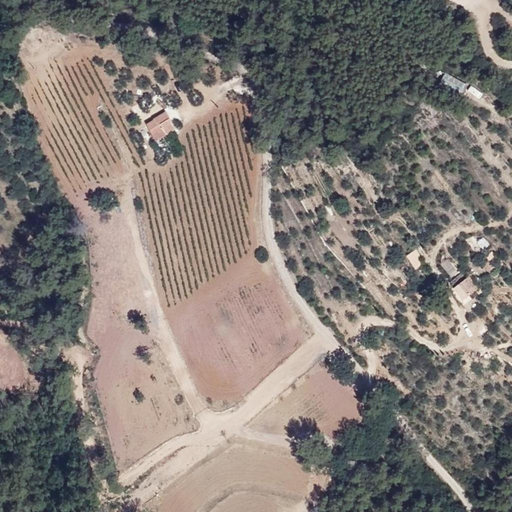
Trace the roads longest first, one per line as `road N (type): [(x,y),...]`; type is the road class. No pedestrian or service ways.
road 1 (track): [(38,0),(47,13),(82,25),(164,34),(258,82),(270,128),(273,231),(291,283),(476,511)]
road 2 (track): [(115,511),(199,433),(247,415),(330,329)]
road 3 (track): [(199,433),(99,353),(0,312)]
